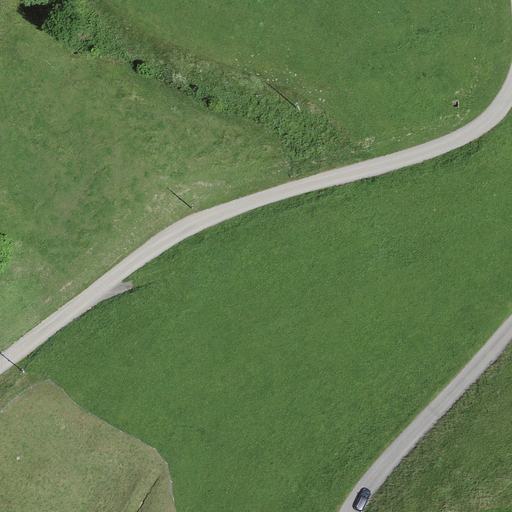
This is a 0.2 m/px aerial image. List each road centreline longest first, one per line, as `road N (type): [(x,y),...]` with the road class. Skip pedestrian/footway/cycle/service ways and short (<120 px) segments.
road 1 (unclassified): [(0,366),(191,227),(464,137),(511,92)]
road 2 (unclassified): [(350,511),(511,327)]
